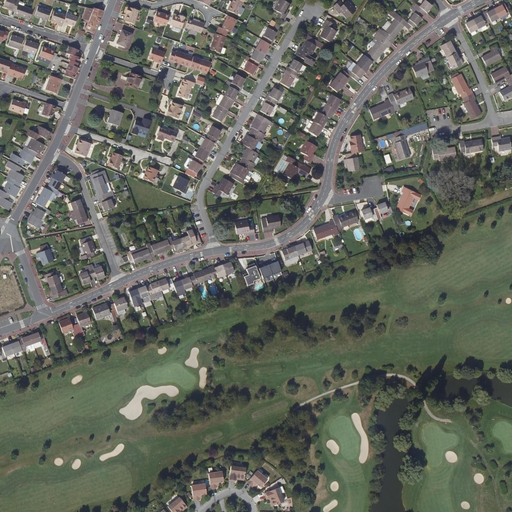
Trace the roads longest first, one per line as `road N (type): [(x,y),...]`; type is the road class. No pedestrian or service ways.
road 1 (residential): [(311,14),(300,20),(205,179),(199,203),(214,251)]
road 2 (residential): [(321,195),(338,129),(369,84),(448,17)]
road 3 (residential): [(51,152),(75,169),(118,283)]
road 4 (residential): [(214,251),(284,237),(321,195)]
